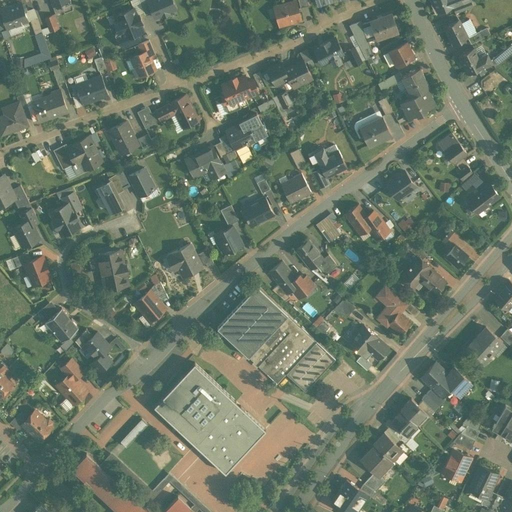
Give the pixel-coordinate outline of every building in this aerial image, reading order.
[(148,0),(155,17),(176,8),(172,0),(148,0)] [(295,0),(274,6),(279,24),(300,18),(295,0)] [(433,0),(437,11),(453,5),(451,0),(433,0)] [(462,2),(453,5),(456,12),(471,7),(468,0),(465,0),(462,1),(462,2)] [(22,4),(11,8),(10,6),(1,9),(7,28),(28,20),(22,4)] [(133,7),(115,15),(118,22),(115,23),(119,31),(121,30),(124,36),(124,37),(136,32),(143,29),(140,22),(142,21),(138,13),(136,14),(133,7)] [(391,12),(370,20),(376,37),(390,32),(397,29),(397,30),(398,29),(391,12)] [(53,14),(45,17),(50,31),(58,28),(53,14)] [(37,16),(30,19),(35,34),(42,31),(37,16)] [(459,18),(444,26),(453,44),(467,36),(468,36),(459,18)] [(361,20),(349,24),(355,37),(366,33),(361,20)] [(487,27),(476,32),(468,36),(467,36),(471,43),(490,34),(487,27)] [(136,32),(124,37),(124,36),(119,38),(123,47),(140,40),(136,32)] [(366,33),(355,37),(359,44),(366,58),(371,56),(372,57),(374,55),(366,33)] [(335,36),(314,47),(322,64),(332,59),(331,58),(342,52),(342,53),(343,53),(335,36)] [(149,39),(138,44),(139,44),(143,53),(147,51),(148,53),(153,51),(155,56),(156,56),(149,39)] [(395,40),(381,47),(384,53),(389,50),(398,45),(395,40)] [(398,45),(389,50),(395,62),(396,64),(414,55),(406,40),(398,45)] [(511,42),(491,61),(495,67),(511,53),(511,42)] [(359,44),(346,50),(351,58),(354,64),(366,58),(359,44)] [(87,48),(90,55),(96,52),(93,45),(87,48)] [(473,47),(459,55),(469,73),(475,69),(477,72),(484,68),(482,66),(491,61),(486,52),(478,57),(473,47)] [(182,51),(185,60),(194,57),(192,48),(182,51)] [(395,62),(389,50),(384,53),(390,65),(395,62)] [(148,53),(147,51),(143,53),(132,57),(136,67),(132,69),(135,76),(143,72),(154,67),(148,53)] [(102,55),(94,58),(98,70),(106,67),(102,55)] [(115,55),(105,57),(107,69),(117,66),(115,55)] [(304,60),(293,65),(293,64),(284,68),(289,78),(293,87),(298,85),(297,82),(311,75),(304,60)] [(281,61),(268,68),(275,84),(289,78),(284,68),(281,61)] [(60,66),(53,69),(58,84),(65,81),(60,66)] [(401,76),(402,78),(407,87),(404,88),(408,97),(427,87),(430,86),(420,67),(401,76)] [(267,85),(259,70),(253,73),(260,88),(267,85)] [(398,70),(378,82),(381,89),(402,78),(401,76),(398,70)] [(101,74),(76,82),(83,103),(93,100),(93,98),(107,93),(107,95),(108,94),(101,74)] [(245,75),(223,83),(229,101),(251,93),(245,75)] [(408,97),(400,101),(409,118),(417,114),(417,115),(423,112),(427,109),(426,108),(435,103),(433,100),(434,99),(431,93),(430,93),(427,87),(408,97)] [(53,95),(34,101),(33,100),(32,100),(39,120),(68,110),(60,88),(52,91),(53,95)] [(286,90),(277,95),(283,107),(292,103),(286,90)] [(23,93),(17,95),(19,101),(22,109),(28,107),(23,93)] [(198,119),(186,94),(170,102),(156,110),(161,119),(175,112),(183,127),(198,119)] [(389,104),(385,96),(378,100),(385,114),(392,110),(392,109),(389,104)] [(260,103),(262,110),(270,107),(267,100),(260,103)] [(10,112),(0,115),(0,127),(2,133),(27,124),(22,109),(19,101),(8,105),(10,112)] [(153,115),(142,121),(145,127),(156,121),(153,115)] [(240,123),(250,142),(267,134),(258,115),(240,123)] [(382,115),(360,126),(369,144),(378,139),(390,133),(391,134),(391,133),(382,115)] [(127,120),(109,128),(120,152),(138,143),(127,120)] [(250,142),(240,123),(226,131),(227,132),(235,148),(246,142),(248,144),(249,143),(250,142)] [(148,132),(138,137),(143,148),(153,143),(148,132)] [(235,148),(227,132),(219,137),(221,140),(227,153),(236,148),(235,148)] [(467,153),(451,132),(438,141),(455,163),(455,162),(455,161),(464,154),(465,154),(466,153),(466,154),(467,153)] [(101,158),(90,134),(66,146),(75,162),(74,162),(75,165),(77,164),(75,161),(80,159),(84,166),(101,158)] [(227,153),(221,140),(215,143),(221,156),(227,153)] [(63,144),(53,149),(63,168),(74,162),(75,162),(66,146),(65,146),(63,144)] [(212,144),(198,152),(198,153),(186,159),(194,176),(210,167),(215,176),(226,171),(212,144)] [(338,149),(327,154),(323,146),(315,151),(315,152),(314,152),(326,176),(335,171),(345,165),(346,166),(346,165),(338,149)] [(298,148),(290,152),(298,167),(306,163),(298,148)] [(467,166),(457,173),(463,180),(473,172),(467,166)] [(139,195),(142,193),(144,193),(145,193),(147,193),(148,192),(150,191),(151,190),(151,188),(154,186),(144,167),(129,175),(139,195)] [(116,173),(119,179),(125,176),(122,169),(115,172),(116,173)] [(404,170),(386,183),(397,198),(415,185),(404,170)] [(301,172),(281,183),(290,202),(311,191),(301,172)] [(474,172),(469,177),(473,181),(478,176),(474,172)] [(110,180),(112,184),(120,181),(119,179),(116,173),(109,177),(110,180)] [(0,203),(13,197),(15,196),(10,188),(3,174),(0,176),(0,203)] [(125,176),(119,179),(120,181),(123,188),(129,185),(125,176)] [(264,177),(256,181),(262,192),(270,188),(264,177)] [(469,177),(463,182),(467,187),(473,181),(469,177)] [(110,180),(94,189),(99,198),(103,196),(110,211),(123,205),(116,192),(112,184),(110,180)] [(123,188),(120,181),(112,184),(116,192),(124,188),(123,188)] [(29,202),(20,183),(10,188),(15,196),(13,197),(18,206),(25,203),(29,202)] [(490,183),(468,200),(477,212),(499,195),(490,183)] [(62,197),(65,204),(69,202),(73,210),(82,206),(74,191),(62,197)] [(265,196),(241,207),(250,225),(274,213),(265,196)] [(65,204),(50,212),(54,220),(53,220),(57,227),(58,227),(62,234),(80,225),(77,217),(78,217),(75,211),(74,212),(73,210),(69,202),(65,204)] [(231,203),(220,209),(228,225),(239,219),(231,203)] [(366,215),(358,204),(359,203),(345,213),(345,214),(346,213),(355,225),(353,226),(360,234),(370,227),(373,225),(366,215)] [(28,209),(25,210),(32,224),(39,220),(32,207),(28,209)] [(32,224),(25,210),(20,213),(24,221),(13,227),(23,246),(39,237),(32,224)] [(381,217),(378,216),(373,210),(366,215),(373,225),(370,227),(372,229),(371,232),(376,239),(378,238),(379,239),(381,239),(384,237),(384,235),(383,234),(390,229),(381,217)] [(333,211),(317,222),(330,240),(341,232),(338,227),(342,224),(333,211)] [(242,243),(233,225),(223,230),(223,229),(215,233),(224,251),(230,248),(231,249),(242,243)] [(447,226),(443,230),(440,228),(436,232),(445,240),(453,231),(447,226)] [(427,254),(407,237),(400,245),(407,252),(409,249),(418,257),(422,260),(422,259),(427,254)] [(317,251),(308,240),(309,239),(295,250),(296,251),(297,250),(305,261),(304,262),(305,262),(306,261),(311,268),(310,269),(316,264),(324,258),(324,257),(323,258),(317,252),(319,251),(318,250),(317,251)] [(191,243),(167,255),(174,269),(179,267),(183,276),(202,266),(202,265),(196,254),(191,243)] [(467,255),(455,245),(446,256),(458,265),(467,255)] [(121,248),(98,253),(99,255),(101,268),(106,288),(128,283),(121,248)] [(207,249),(196,254),(202,265),(206,263),(208,267),(214,263),(207,249)] [(23,263),(31,260),(28,251),(11,258),(15,267),(24,264),(23,263)] [(328,254),(324,257),(324,258),(316,264),(325,275),(337,265),(328,254)] [(31,260),(23,263),(24,264),(32,284),(51,277),(42,255),(31,260)] [(99,255),(88,257),(91,270),(101,268),(99,255)] [(418,257),(411,266),(410,265),(409,266),(410,267),(401,277),(402,277),(404,275),(412,282),(413,284),(419,289),(424,283),(424,282),(435,291),(434,292),(435,292),(445,280),(429,267),(430,266),(422,259),(422,260),(418,257)] [(291,273),(282,262),(283,261),(282,260),(269,271),(279,283),(286,293),(291,288),(296,285),(300,282),(296,277),(292,272),(291,273)] [(156,274),(151,277),(154,284),(160,281),(156,274)] [(306,275),(303,278),(300,274),(296,277),(300,282),(296,285),(303,294),(314,285),(306,275)] [(511,281),(509,279),(494,297),(508,309),(511,303),(511,281)] [(160,281),(154,284),(158,292),(164,289),(160,281)] [(286,293),(279,283),(272,289),(285,300),(289,296),(286,293)] [(298,322),(257,284),(217,326),(258,365),(298,322)] [(303,294),(296,285),(291,288),(299,297),(303,294)] [(406,302),(385,285),(377,294),(385,301),(386,299),(389,302),(377,317),(387,325),(388,324),(389,324),(390,323),(400,332),(399,333),(400,334),(411,320),(410,320),(409,321),(399,312),(400,311),(400,310),(403,306),(406,302)] [(150,290),(136,302),(145,313),(147,311),(153,318),(154,317),(164,308),(150,290)] [(355,306),(344,297),(333,308),(333,309),(336,306),(347,315),(355,306)] [(51,300),(43,307),(50,316),(58,310),(51,300)] [(420,310),(408,300),(406,302),(403,306),(415,316),(420,310)] [(45,321),(50,316),(43,307),(37,312),(45,321)] [(50,316),(45,321),(61,341),(78,327),(61,307),(58,310),(50,316)] [(145,313),(139,317),(147,326),(155,319),(154,317),(153,318),(147,311),(145,313)] [(298,322),(258,365),(277,382),(286,372),(316,340),(298,322)] [(364,324),(348,342),(361,354),(366,349),(367,348),(373,353),(372,354),(377,359),(389,346),(388,345),(387,346),(377,337),(378,336),(377,336),(364,324)] [(485,326),(466,346),(484,362),(491,354),(492,355),(494,353),(491,350),(500,340),(502,342),(503,341),(485,326)] [(511,332),(507,327),(500,335),(510,344),(511,342),(511,332)] [(86,328),(75,340),(81,346),(84,343),(93,335),(86,328)] [(111,346),(97,331),(93,335),(84,343),(97,357),(97,358),(104,352),(111,346)] [(120,350),(126,345),(116,334),(110,340),(120,350)] [(65,351),(74,340),(70,336),(60,345),(65,351)] [(316,340),(286,372),(305,389),(335,357),(316,340)] [(104,352),(97,358),(97,357),(91,363),(99,371),(111,360),(104,352)] [(361,354),(356,360),(366,369),(372,363),(361,354)] [(83,371),(72,357),(61,367),(68,374),(71,371),(76,377),(83,371)] [(8,367),(1,361),(0,362),(0,370),(3,373),(8,367)] [(266,428),(194,361),(154,405),(225,471),(266,428)] [(448,372),(436,361),(421,376),(432,386),(442,396),(451,386),(459,394),(471,382),(454,366),(448,372)] [(0,370),(0,395),(12,382),(3,373),(0,370)] [(76,377),(71,371),(68,374),(57,384),(72,401),(86,389),(76,377)] [(432,386),(421,398),(422,399),(434,410),(445,398),(442,396),(432,386)] [(418,404),(411,397),(401,408),(417,424),(416,422),(426,412),(418,404)] [(434,410),(422,399),(418,404),(426,412),(429,415),(434,410)] [(417,424),(401,408),(400,408),(401,409),(391,420),(398,427),(407,435),(407,434),(417,424)] [(35,409),(22,423),(39,439),(52,425),(51,424),(52,421),(49,418),(46,419),(35,409)] [(511,415),(501,409),(495,419),(494,419),(492,422),(501,428),(499,432),(500,431),(505,434),(504,435),(511,439),(511,415)] [(141,418),(120,440),(126,446),(147,424),(141,418)] [(479,430),(468,424),(460,432),(475,439),(479,430)] [(407,435),(398,427),(394,431),(401,438),(405,442),(410,437),(407,434),(407,435)] [(396,443),(384,431),(374,442),(375,444),(391,458),(401,448),(396,443)] [(475,439),(460,432),(453,441),(470,449),(475,439)] [(405,442),(401,438),(396,443),(401,448),(406,453),(411,448),(405,442)] [(375,444),(361,458),(374,471),(378,474),(379,474),(393,460),(391,458),(375,444)] [(471,457),(453,448),(443,471),(460,479),(471,457)] [(149,511),(86,453),(74,466),(86,477),(83,480),(88,485),(91,482),(122,511),(149,511)] [(480,465),(469,488),(484,495),(487,497),(490,490),(498,473),(480,465)] [(374,471),(363,483),(374,490),(375,490),(385,480),(379,474),(378,474),(374,471)] [(360,487),(346,478),(331,501),(341,508),(347,511),(351,511),(355,507),(357,508),(367,493),(360,487)] [(511,481),(505,496),(502,501),(504,502),(511,505),(511,481)] [(363,483),(363,482),(360,487),(367,493),(370,495),(374,490),(363,483)] [(178,491),(185,497),(190,491),(183,485),(178,491)] [(490,490),(487,497),(484,495),(480,503),(490,507),(497,493),(490,490)] [(497,493),(490,507),(499,511),(504,502),(502,501),(505,496),(497,493)] [(195,511),(178,495),(165,509),(168,511),(195,511)] [(442,495),(437,506),(442,508),(448,498),(442,495)] [(50,511),(41,503),(31,511),(50,511)]
